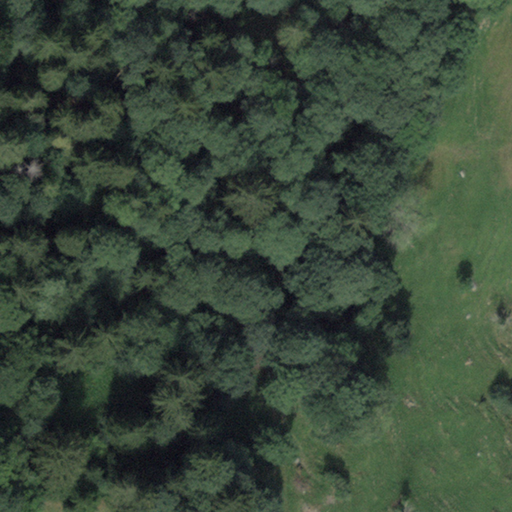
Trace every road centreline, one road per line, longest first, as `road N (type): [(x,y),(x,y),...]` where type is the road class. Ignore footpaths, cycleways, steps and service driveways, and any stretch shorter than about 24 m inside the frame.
road 1 (track): [(283,511),(280,372),(267,346),(282,95),(331,26),(333,0)]
road 2 (track): [(388,0),(412,28),(430,124),(454,88),(471,35),(462,0)]
